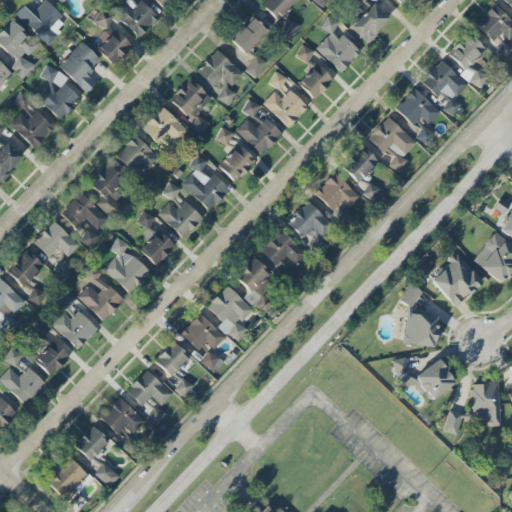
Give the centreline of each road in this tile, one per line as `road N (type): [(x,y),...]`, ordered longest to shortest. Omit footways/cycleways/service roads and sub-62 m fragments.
road 1 (residential): [(0,475),(457,0)]
road 2 (secondary): [(510,97),(129,492)]
road 3 (secondary): [(152,511),(511,133)]
road 4 (residential): [(0,231),(216,0)]
